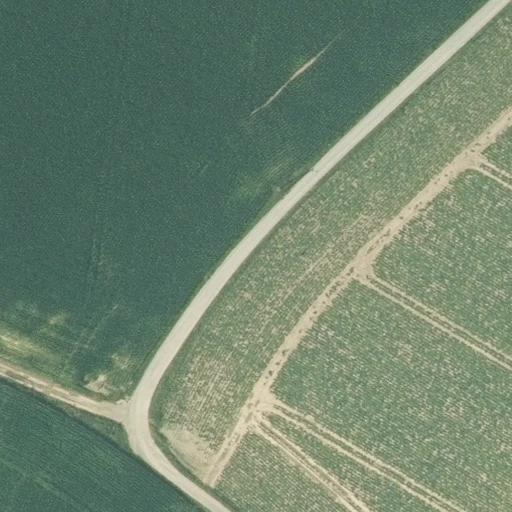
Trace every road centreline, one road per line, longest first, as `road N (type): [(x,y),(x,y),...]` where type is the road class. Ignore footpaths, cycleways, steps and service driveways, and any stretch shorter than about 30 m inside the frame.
road 1 (track): [(218,511),(145,451),(133,426),(142,400),(255,241),(505,0)]
road 2 (track): [(92,511),(133,426),(0,366)]
